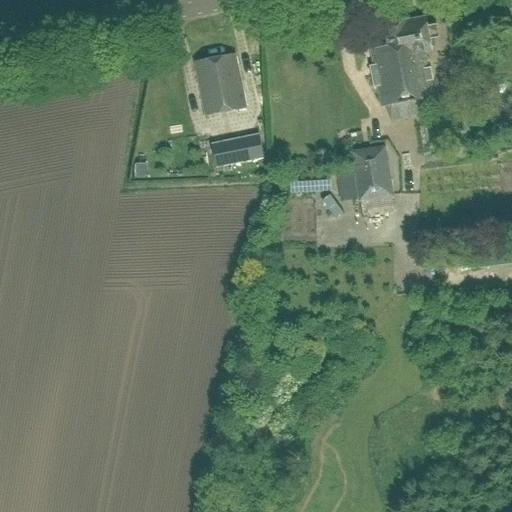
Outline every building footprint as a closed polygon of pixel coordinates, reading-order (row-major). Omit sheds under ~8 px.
[(427,28),(426,19),(399,24),(394,22),(389,23),(386,26),(382,27),(386,48),(370,51),(381,107),(433,98),(425,54),(432,52),(430,41),(438,39),(436,26),(427,28)] [(243,108),(233,55),(195,63),(205,116),(243,108)] [(260,159),(256,138),(225,144),(229,165),(260,159)] [(393,197),(386,147),(351,152),(354,170),(336,173),(340,201),(358,198),(359,202),(393,197)] [(336,193),(336,181),(294,181),(294,193),(336,193)]
